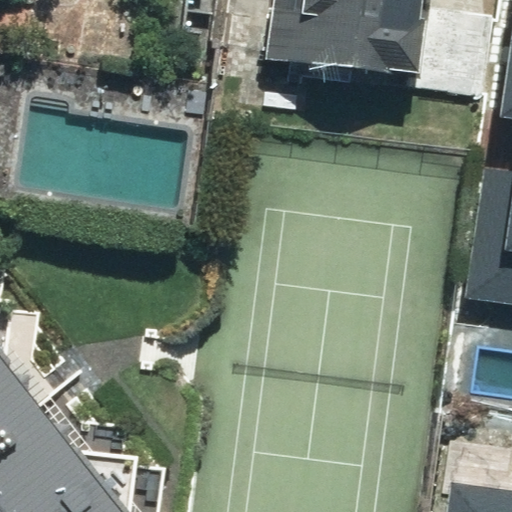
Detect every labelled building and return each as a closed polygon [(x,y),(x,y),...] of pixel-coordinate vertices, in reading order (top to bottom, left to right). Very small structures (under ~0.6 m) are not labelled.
[(70,0),(70,43),(114,44),(115,0),(70,0)] [(281,0),(278,55),(438,66),(441,0),(281,0)] [(511,40),(475,289),(511,294),(511,40)] [(0,511),(180,511),(182,501),(0,282),(0,511)] [(511,511),(511,486),(457,477),(451,511),(511,511)]
